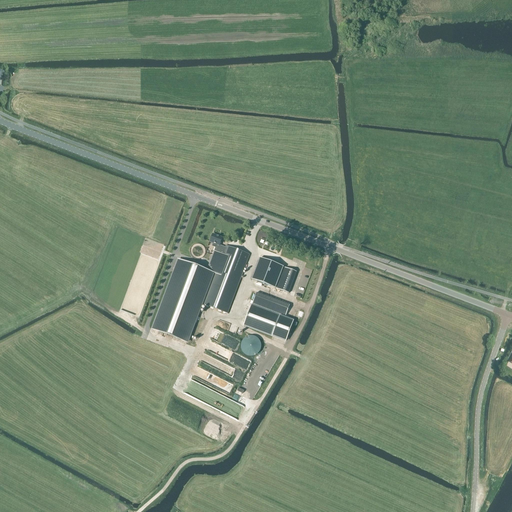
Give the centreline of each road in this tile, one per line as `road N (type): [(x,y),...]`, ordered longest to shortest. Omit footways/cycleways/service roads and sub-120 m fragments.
road 1 (secondary): [(507,314),(0,121)]
road 2 (track): [(138,511),(181,465),(231,447),(283,364),(331,243)]
road 3 (unclassified): [(472,511),(477,410),(507,314)]
